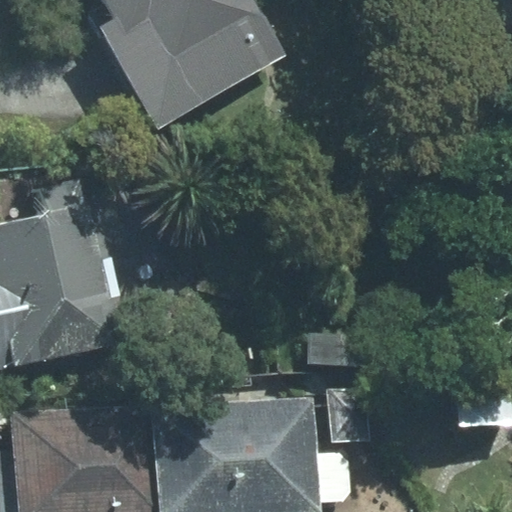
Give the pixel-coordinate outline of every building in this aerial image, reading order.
[(235,0),(79,0),(91,20),(73,31),(132,133),(267,56),(235,0)] [(0,366),(113,345),(85,205),(0,221),(0,366)] [(365,330),(311,327),(309,361),(362,365),(365,330)] [(300,401),(130,407),(134,511),(277,511),(304,511),(300,401)] [(0,410),(0,511),(134,511),(130,407),(0,410)]
